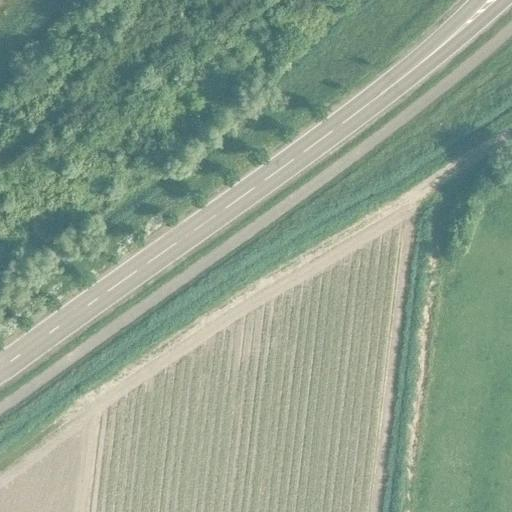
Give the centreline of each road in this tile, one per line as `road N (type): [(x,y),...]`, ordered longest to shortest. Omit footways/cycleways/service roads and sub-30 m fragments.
road 1 (secondary): [(0,384),(414,77),(501,0)]
road 2 (track): [(511,151),(244,304),(0,484)]
